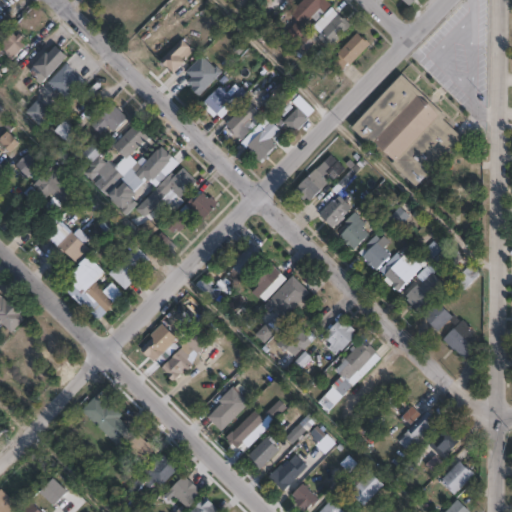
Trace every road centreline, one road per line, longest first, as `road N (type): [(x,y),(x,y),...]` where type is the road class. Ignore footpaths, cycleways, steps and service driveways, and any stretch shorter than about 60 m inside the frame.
road 1 (residential): [(511,414),(464,396),(54,0)]
road 2 (residential): [(0,463),(406,41)]
road 3 (residential): [(494,511),(498,0)]
road 4 (residential): [(270,511),(0,247)]
